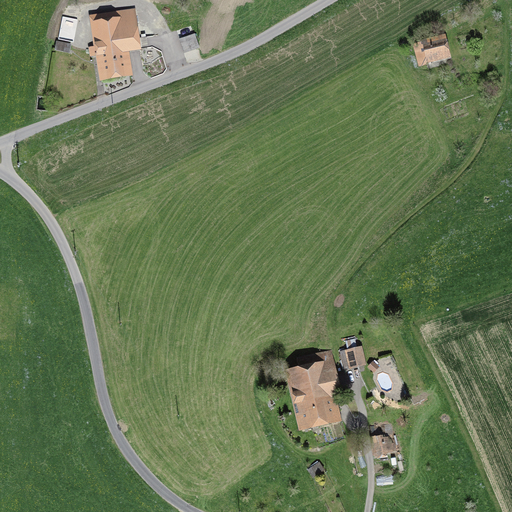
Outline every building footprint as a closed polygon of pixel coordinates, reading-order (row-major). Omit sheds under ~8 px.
[(139,12),(94,21),(106,84),(139,77),(135,55),(147,53),(139,12)] [(447,33),(415,40),(422,69),(454,62),(447,33)] [(196,35),(179,40),(184,53),(200,48),(196,35)] [(71,45),(57,43),(56,51),(69,53),(71,45)] [(361,346),(340,350),(344,369),(365,365),(361,346)] [(331,349),(285,358),(300,433),(346,423),(331,349)] [(377,366),(372,362),(368,368),(374,371),(377,366)] [(390,423),(371,427),(376,456),(395,453),(390,423)] [(320,462),(308,469),(313,477),(324,470),(320,462)]
